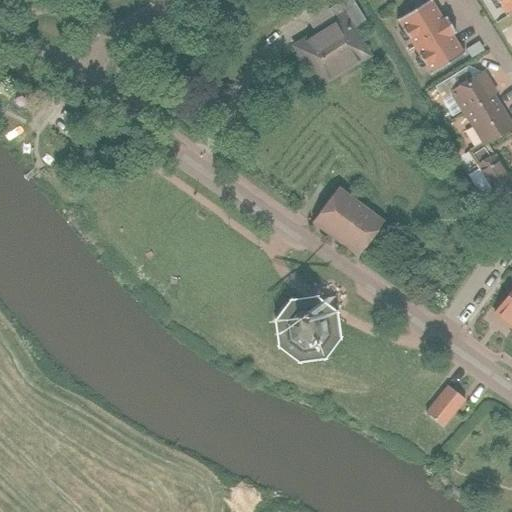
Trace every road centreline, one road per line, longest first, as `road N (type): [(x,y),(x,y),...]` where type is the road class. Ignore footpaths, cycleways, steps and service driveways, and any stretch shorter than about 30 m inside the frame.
road 1 (residential): [(57,61),(422,321)]
road 2 (residential): [(422,321),(511,188)]
